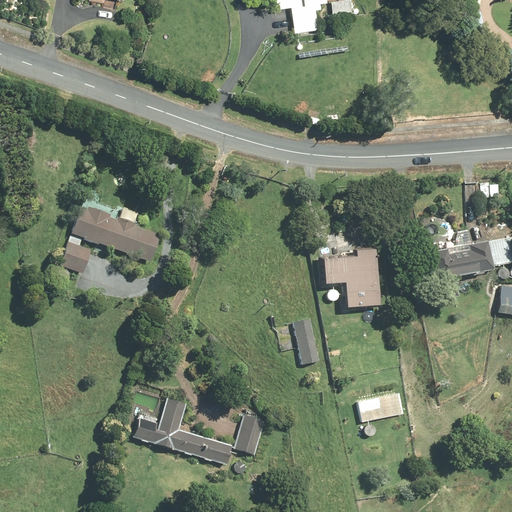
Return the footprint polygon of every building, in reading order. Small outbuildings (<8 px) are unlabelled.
[(270,0),(277,4),(277,8),(290,7),(292,31),(314,30),(313,9),(317,9),(317,3),(322,3),(321,0),(270,0)] [(331,17),(357,13),(357,8),(350,9),(348,0),(340,0),(329,2),(331,17)] [(477,9),(453,13),(456,34),(480,30),(477,9)] [(497,185),(479,186),(479,199),(497,198),(497,185)] [(157,233),(78,206),(58,265),(80,273),(90,244),(146,264),(157,233)] [(444,248),(423,252),(433,302),(454,298),(451,279),(490,271),(485,241),(463,245),(465,255),(446,258),(444,248)] [(376,306),(374,252),(351,253),(351,258),(320,259),(321,286),(340,285),(340,308),(376,306)] [(511,285),(499,284),(496,313),(511,314),(511,285)] [(311,322),(291,325),(297,365),(317,362),(311,322)] [(395,395),(354,403),(358,424),(399,416),(395,395)] [(135,417),(128,439),(223,466),(228,446),(177,432),(185,405),(165,399),(158,423),(135,417)] [(246,411),(245,416),(241,415),(231,448),(253,454),(262,422),(254,419),(256,413),(246,411)] [(43,437),(46,455),(57,453),(53,435),(43,437)]
